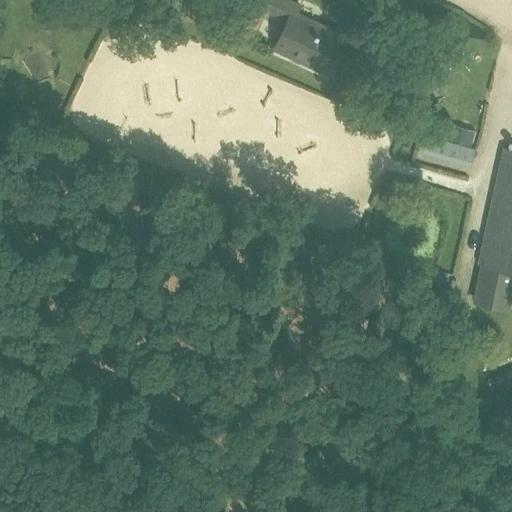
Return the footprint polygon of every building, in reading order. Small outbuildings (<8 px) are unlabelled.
[(330,74),(347,37),(297,14),(300,7),(285,0),(269,0),(265,10),(288,21),(275,48),(330,74)] [(423,153),(471,167),(477,149),(471,148),(476,130),(453,124),(448,141),(428,135),(423,153)] [(480,261),(483,262),(474,300),(507,307),(511,286),(511,148),(505,147),(480,261)] [(455,168),(454,178),(478,182),(480,172),(455,168)] [(0,377),(12,387),(23,374),(0,354),(0,377)]
